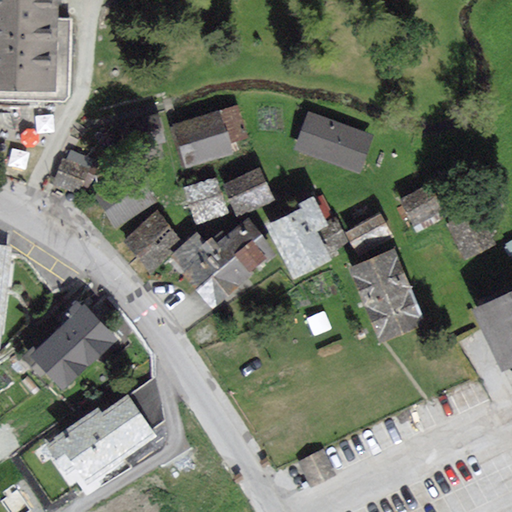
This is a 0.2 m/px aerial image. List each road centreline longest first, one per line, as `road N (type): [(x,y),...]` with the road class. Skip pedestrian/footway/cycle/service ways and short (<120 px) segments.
road 1 (tertiary): [(0,204),(48,229),(142,311),(273,511)]
road 2 (unknown): [(284,511),(511,403)]
